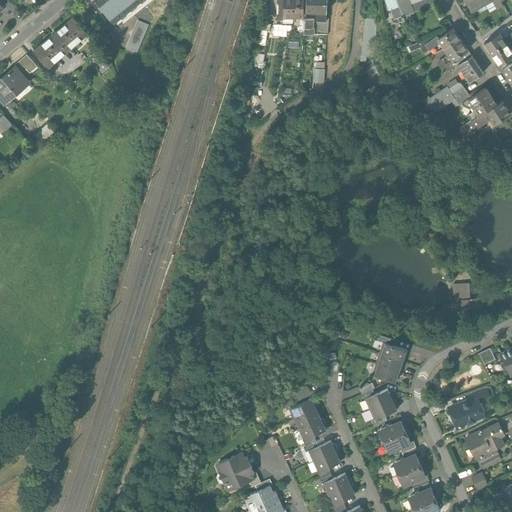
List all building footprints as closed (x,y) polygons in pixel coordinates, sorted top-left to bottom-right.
[(156,0),(107,0),(101,5),(120,29),(135,17),(136,19),(147,11),(145,9),(156,0)] [(303,0),(283,0),(283,17),(302,17),(303,0)] [(326,0),(305,0),(304,12),(316,12),(316,22),(325,23),(326,0)] [(409,0),(397,0),(400,6),(391,9),(395,18),(413,11),(411,4),(409,0)] [(438,0),(421,0),(414,3),(416,10),(439,1),(438,0)] [(466,0),(473,11),(492,0),(466,0)] [(136,19),(138,21),(125,51),(136,55),(152,17),(147,11),(136,19)] [(376,19),(364,18),(361,55),(366,56),(373,56),(376,19)] [(74,19),(56,34),(56,33),(51,37),(51,38),(34,52),(33,51),(47,69),(55,64),(54,63),(81,41),(82,42),(88,37),(74,19),(73,19),(74,19)] [(312,29),(312,19),(305,19),(303,35),(313,35),(314,29),(312,29)] [(269,23),(258,22),(257,29),(268,30),(269,23)] [(488,23),(479,29),(483,35),(492,29),(488,23)] [(453,27),(439,37),(437,34),(425,43),(429,49),(431,51),(433,49),(432,47),(440,41),(444,47),(460,38),(453,27)] [(500,33),(485,43),(492,54),(511,40),(511,33),(504,39),(500,33)] [(460,38),(444,47),(449,54),(440,60),(439,57),(437,59),(436,59),(442,68),(453,60),(453,59),(459,55),(468,49),(460,38)] [(511,40),(492,54),(500,65),(511,57),(511,50),(511,49),(511,47),(511,40)] [(429,49),(425,43),(421,45),(424,53),(429,49)] [(468,49),(459,55),(463,61),(464,61),(472,56),(468,49)] [(258,60),(265,61),(266,53),(259,52),(258,60)] [(472,56),(464,61),(467,64),(461,68),(462,69),(467,76),(461,80),(464,84),(470,81),(483,73),(472,56)] [(442,68),(436,59),(437,59),(435,57),(430,60),(437,71),(442,68)] [(370,61),(360,65),(363,69),(364,68),(371,77),(378,72),(370,61)] [(463,61),(457,66),(460,70),(462,69),(461,68),(467,64),(464,61),(463,61)] [(511,63),(503,70),(510,81),(511,79),(511,63)] [(14,68),(0,80),(0,99),(4,104),(28,83),(14,68)] [(323,70),(314,70),(314,84),(322,83),(323,70)] [(458,82),(449,88),(452,92),(462,85),(461,82),(458,82)] [(462,85),(452,92),(455,98),(466,91),(462,85)] [(470,97),(462,102),(464,105),(471,107),(473,106),(475,109),(467,114),(471,120),(496,104),(485,87),(470,97)] [(466,91),(455,98),(459,104),(462,102),(470,97),(466,91)] [(471,120),(459,128),(466,140),(474,135),(475,137),(478,135),(475,129),(491,118),(495,124),(511,114),(502,100),(496,104),(471,120)] [(3,116),(0,118),(0,125),(5,132),(11,126),(3,116)] [(46,125),(33,136),(41,144),(53,133),(46,125)] [(456,287),(456,316),(483,316),(483,302),(469,303),(469,287),(456,287)] [(396,339),(379,333),(377,339),(383,341),(394,345),(396,339)] [(394,345),(383,341),(380,352),(405,361),(407,354),(405,353),(407,349),(394,345)] [(490,348),(479,353),(484,364),(495,359),(490,348)] [(511,348),(500,354),(503,361),(499,363),(503,371),(507,369),(510,376),(511,375),(511,348)] [(405,361),(380,352),(376,363),(401,371),(405,361)] [(401,371),(376,363),(372,374),(395,382),(397,378),(399,378),(401,371)] [(372,383),(359,389),(362,394),(373,389),(374,388),(372,383)] [(308,388),(292,395),(295,402),(311,395),(308,388)] [(486,388),(469,394),(472,400),(477,398),(479,401),(490,397),(486,388)] [(373,389),(362,394),(364,399),(365,399),(375,395),(373,389)] [(375,395),(365,399),(370,410),(394,399),(391,392),(389,393),(387,389),(375,395)] [(470,403),(467,401),(463,403),(461,408),(456,406),(451,407),(449,411),(452,416),(453,417),(455,417),(457,420),(456,421),(455,424),(457,429),(459,430),(463,428),(464,425),(469,423),(471,424),(473,423),(474,421),(483,418),(484,415),(483,412),(481,411),(479,412),(478,408),(479,407),(480,405),(479,401),(477,398),(472,400),(472,402),(470,403)] [(312,399),(289,409),(294,420),(316,410),(318,409),(315,403),(313,403),(312,399)] [(394,399),(370,410),(374,421),(384,416),(397,411),(395,406),(397,406),(394,399)] [(316,410),(294,420),(299,430),(321,421),(321,420),(316,410)] [(374,421),(372,422),(374,427),(387,421),(384,416),(374,421)] [(400,416),(390,420),(392,426),(401,422),(403,421),(400,416)] [(299,430),(303,441),(314,437),(326,431),(324,427),(326,426),(323,419),(321,420),(321,421),(299,430)] [(392,426),(389,427),(387,426),(386,429),(381,431),(379,434),(383,443),(409,432),(407,428),(403,426),(401,422),(392,426)] [(507,435),(502,422),(498,424),(504,436),(507,435)] [(498,424),(467,440),(479,464),(498,455),(495,450),(504,446),(500,439),(504,436),(498,424)] [(409,432),(383,443),(387,452),(391,453),(396,451),(398,452),(399,449),(411,444),(409,440),(411,436),(409,432)] [(303,441),(305,447),(316,442),(314,437),(303,441)] [(305,447),(303,448),(306,453),(308,452),(318,448),(316,442),(305,447)] [(318,448),(308,452),(313,463),(337,452),(334,445),(332,446),(331,442),(318,448)] [(415,449),(404,454),(407,459),(416,455),(418,454),(415,449)] [(337,452),(313,463),(318,474),(328,469),(340,464),(338,459),(340,459),(337,452)] [(242,453),(231,459),(230,462),(227,460),(218,464),(217,468),(219,472),(222,474),(226,481),(224,485),(227,492),(242,486),(254,480),(252,476),(254,475),(247,458),(245,459),(242,453)] [(407,459),(404,460),(402,459),(401,462),(395,464),(394,468),(398,476),(423,465),(421,461),(418,459),(416,455),(407,459)] [(498,455),(479,464),(483,471),(501,462),(498,455)] [(423,465),(398,476),(402,485),(405,487),(411,484),(413,485),(414,483),(425,478),(424,474),(425,470),(423,465)] [(318,474),(317,474),(319,479),(330,474),(328,469),(318,474)] [(254,475),(252,476),(254,480),(242,486),(243,486),(245,491),(255,487),(261,484),(256,474),(254,475)] [(330,475),(320,480),(322,485),(323,485),(333,480),(330,475)] [(333,480),(323,485),(328,495),(352,484),(349,478),(347,479),(345,475),(333,480)] [(482,475),(471,479),(476,492),(488,487),(482,475)] [(425,478),(414,483),(417,488),(428,483),(429,483),(427,477),(425,478)] [(270,481),(255,487),(257,492),(270,487),(272,486),(270,481)] [(428,483),(417,488),(420,493),(430,489),(428,483)] [(352,484),(328,495),(332,506),(342,501),(355,496),(353,492),(355,491),(352,484)] [(511,486),(502,492),(510,506),(511,504),(511,486)] [(257,492),(250,496),(244,499),(249,511),(278,499),(276,496),(274,497),(270,487),(257,492)] [(420,493),(419,494),(417,493),(416,495),(410,498),(409,501),(413,510),(438,499),(436,494),(432,493),(430,489),(420,493)] [(278,499),(251,511),(280,511),(277,505),(280,503),(278,499)] [(438,499),(413,510),(413,511),(438,511),(440,511),(438,507),(440,503),(438,499)] [(332,506),(331,506),(334,511),(345,507),(342,501),(332,506)]
